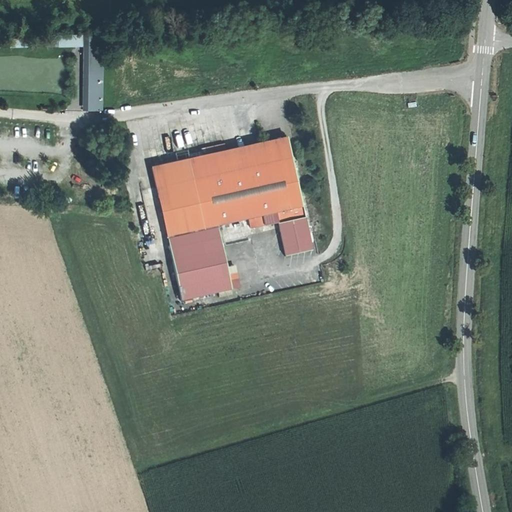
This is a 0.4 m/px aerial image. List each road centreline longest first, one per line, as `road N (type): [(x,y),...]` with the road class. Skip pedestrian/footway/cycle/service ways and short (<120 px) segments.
road 1 (secondary): [(485,38),(463,344),(483,511)]
road 2 (track): [(137,469),(464,375)]
